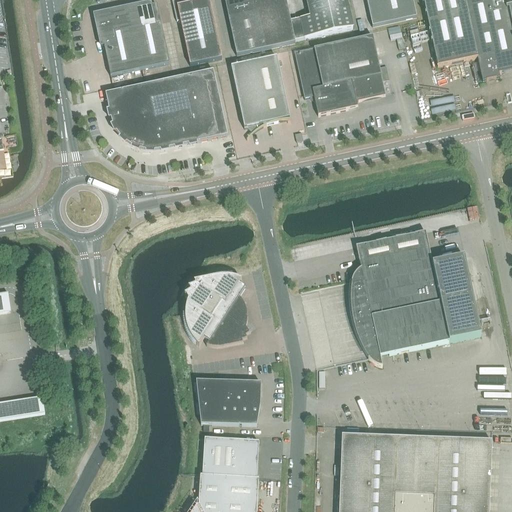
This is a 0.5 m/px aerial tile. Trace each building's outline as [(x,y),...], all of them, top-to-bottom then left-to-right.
[(194,0),(186,0),(172,3),(177,23),(180,23),(190,67),(222,61),(209,1),(195,4),(194,0)] [(224,0),(228,19),(258,12),(254,0),(224,0)] [(254,0),(258,12),(262,32),(266,51),(295,45),(295,43),(291,22),(285,0),(254,0)] [(300,20),(291,22),(295,43),(304,41),(353,31),(346,0),(305,0),(310,19),(300,21),(300,20)] [(366,0),(372,29),(416,19),(412,0),(366,0)] [(437,69),(477,60),(464,0),(422,0),(433,48),(437,69)] [(511,0),(464,0),(477,60),(482,83),(500,80),(499,76),(511,72),(511,0)] [(140,10),(129,13),(142,72),(170,66),(157,7),(152,8),(152,7),(144,9),(140,10)] [(228,19),(233,38),(262,32),(258,12),(228,19)] [(142,72),(129,13),(119,15),(119,14),(114,15),(114,16),(109,17),(102,18),(103,20),(101,24),(98,24),(100,32),(103,44),(104,48),(110,78),(142,72)] [(262,32),(233,38),(237,57),(266,51),(262,32)] [(372,38),(294,55),(304,98),(304,101),(314,99),(315,102),(318,118),(348,112),(358,109),(356,104),(385,97),(384,93),(382,82),(389,81),(386,69),(379,70),(376,56),(374,45),(372,38)] [(246,142),(247,142),(249,140),(252,137),(254,135),(256,133),(258,132),(260,131),(262,130),(264,129),(267,128),(269,127),(272,126),(274,125),(276,125),(279,124),(279,122),(287,121),(287,124),(291,125),(277,59),(231,69),(244,131),(247,130),(252,136),(250,137),(249,139),(248,140),(246,142)] [(213,73),(105,96),(108,109),(109,112),(109,113),(109,114),(109,115),(109,116),(109,117),(110,117),(110,118),(110,119),(110,120),(110,121),(111,121),(111,122),(111,123),(111,124),(112,125),(112,126),(113,127),(113,128),(114,129),(114,130),(115,131),(115,132),(116,133),(117,134),(117,135),(118,135),(118,136),(119,137),(120,138),(120,139),(121,139),(122,140),(123,141),(124,142),(125,143),(126,144),(127,144),(127,145),(128,145),(129,146),(130,146),(131,147),(132,147),(132,148),(133,148),(134,148),(134,149),(135,149),(136,149),(137,150),(138,150),(139,151),(140,151),(141,151),(142,151),(143,152),(144,152),(145,152),(146,152),(147,152),(148,152),(149,152),(150,152),(151,152),(152,152),(153,152),(154,152),(155,152),(156,152),(157,152),(158,152),(159,152),(160,152),(161,152),(162,152),(163,151),(164,151),(165,151),(166,151),(167,151),(168,150),(169,150),(170,150),(220,139),(227,138),(216,84),(213,73)] [(302,136),(295,137),(297,144),(303,143),(302,136)] [(425,234),(356,249),(361,271),(359,272),(357,273),(356,275),(355,276),(354,278),(353,280),(352,281),(352,282),(351,284),(351,291),(350,299),(350,308),(351,318),(353,327),(357,340),(362,354),(368,362),(377,368),(382,369),(380,359),(449,345),(481,338),(464,259),(432,266),(430,257),(430,253),(429,253),(425,237),(426,237),(425,234)] [(199,348),(204,340),(210,344),(239,299),(245,289),(239,286),(242,282),(239,280),(236,279),(233,279),(229,278),(226,278),(223,278),(220,278),(217,279),(209,280),(194,284),(195,284),(195,287),(189,290),(191,293),(185,297),(185,298),(186,297),(189,302),(187,307),(186,311),(185,316),(185,320),(186,323),(186,327),(187,330),(188,334),(190,337),(192,340),(194,343),(196,346),(199,348)] [(239,299),(210,344),(207,348),(209,349),(210,350),(213,350),(214,350),(216,350),(217,350),(218,350),(220,350),(222,349),(224,349),(243,345),(243,344),(242,344),(242,342),(247,340),(247,339),(246,339),(245,337),(250,334),(249,334),(246,329),(246,328),(246,327),(247,325),(247,324),(247,322),(247,320),(247,319),(247,317),(247,316),(247,315),(247,313),(246,312),(246,310),(245,308),(245,307),(244,305),(243,304),(242,302),(241,301),(240,300),(239,299)] [(199,405),(201,405),(201,415),(200,415),(201,427),(257,428),(260,408),(260,407),(259,406),(259,403),(260,403),(261,385),(210,384),(210,388),(197,388),(199,405)] [(489,511),(492,443),(342,438),(338,511),(489,511)] [(197,511),(196,510),(194,511),(256,511),(259,481),(256,481),(259,445),(204,441),(202,478),(200,477),(197,511)]
